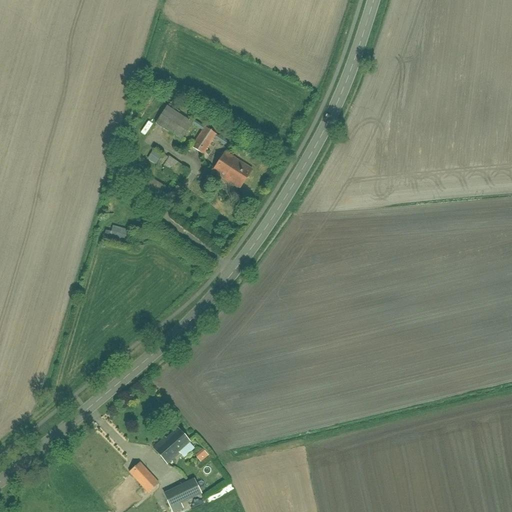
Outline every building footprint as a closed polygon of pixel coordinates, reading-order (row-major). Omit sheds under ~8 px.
[(164,109),(153,126),(178,142),(189,125),(164,109)] [(202,131),(190,150),(202,157),(214,138),(202,131)] [(146,159),(154,164),(159,155),(150,151),(146,159)] [(220,156),(209,176),(237,191),(248,172),(220,156)] [(167,159),(160,173),(174,180),(181,167),(167,159)] [(146,180),(140,193),(156,201),(162,188),(146,180)] [(110,228),(107,241),(125,246),(129,234),(110,228)] [(151,449),(166,465),(189,444),(175,429),(151,449)] [(138,465),(127,475),(146,495),(157,486),(138,465)] [(191,481),(161,495),(169,511),(180,511),(182,511),(180,506),(199,497),(191,481)]
